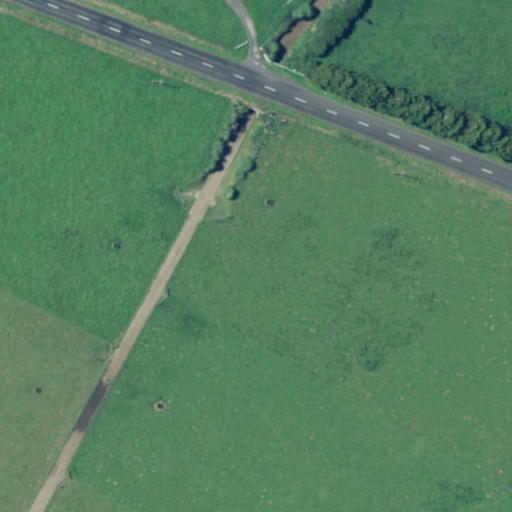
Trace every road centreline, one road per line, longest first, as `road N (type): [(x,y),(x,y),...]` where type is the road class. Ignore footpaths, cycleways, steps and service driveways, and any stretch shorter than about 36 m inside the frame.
road 1 (track): [(337,0),(249,117),(31,511)]
road 2 (unclassified): [(43,0),(511,176)]
